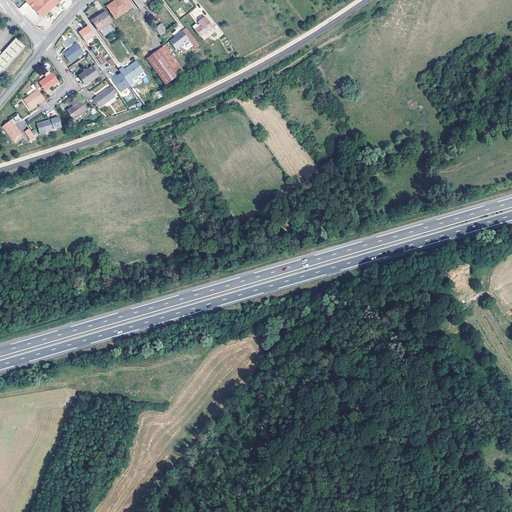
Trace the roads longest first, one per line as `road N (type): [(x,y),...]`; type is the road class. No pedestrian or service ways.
road 1 (motorway): [(0,364),(511,215)]
road 2 (motorway): [(511,202),(0,351)]
road 3 (track): [(0,193),(239,97),(390,0)]
